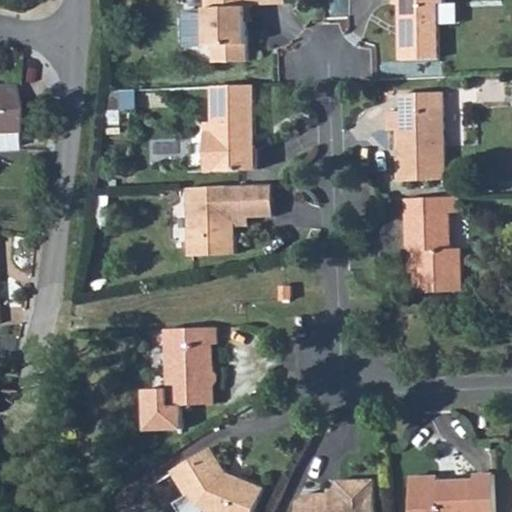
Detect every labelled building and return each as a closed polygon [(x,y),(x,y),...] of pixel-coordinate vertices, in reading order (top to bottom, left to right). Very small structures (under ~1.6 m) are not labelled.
[(287,0),(206,0),(207,10),(184,11),(186,46),(208,45),(208,46),(215,46),(216,63),(250,61),(247,8),(253,7),(252,5),(288,4),(287,0)] [(393,0),(394,4),(400,4),(402,61),(441,59),(439,4),(445,3),(444,0),(393,0)] [(214,87),(216,133),(208,133),(210,172),(259,170),(255,85),(214,87)] [(12,86),(0,86),(0,148),(13,149),(12,86)] [(388,112),(389,130),(399,130),(401,182),(448,179),(443,92),(403,94),(404,112),(388,112)] [(190,187),(193,257),(238,255),(237,227),(244,226),(243,218),(276,216),(274,183),(190,187)] [(111,197),(101,196),(99,225),(109,226),(111,197)] [(410,252),(416,252),(416,273),(417,293),(465,291),(463,249),(453,249),(451,213),(461,213),(460,197),(408,199),(408,215),(410,252)] [(282,286),(283,301),(293,301),(293,286),(282,286)] [(219,327),(169,330),(171,389),(148,389),(148,420),(158,430),(184,429),(184,405),(217,404),(216,386),(219,381),(219,377),(219,373),(216,369),(214,344),(220,344),(219,327)] [(174,472),(190,496),(178,504),(183,511),(206,511),(209,505),(225,511),(256,511),(266,489),(228,473),(213,447),(174,472)] [(496,511),(494,474),(475,475),(476,480),(441,481),(440,477),(413,478),(414,511),(496,511)] [(300,502),(300,511),(377,511),(376,480),(339,481),(339,493),(307,494),(300,502)]
